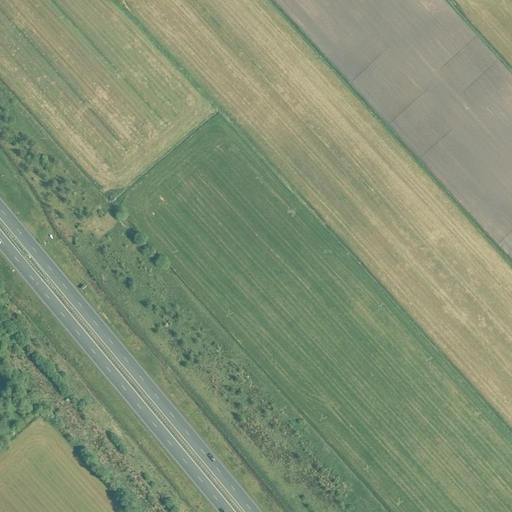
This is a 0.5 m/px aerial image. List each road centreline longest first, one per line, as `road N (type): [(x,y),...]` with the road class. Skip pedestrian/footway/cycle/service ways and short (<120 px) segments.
road 1 (trunk): [(250,511),(0,209)]
road 2 (trunk): [(0,240),(225,511)]
